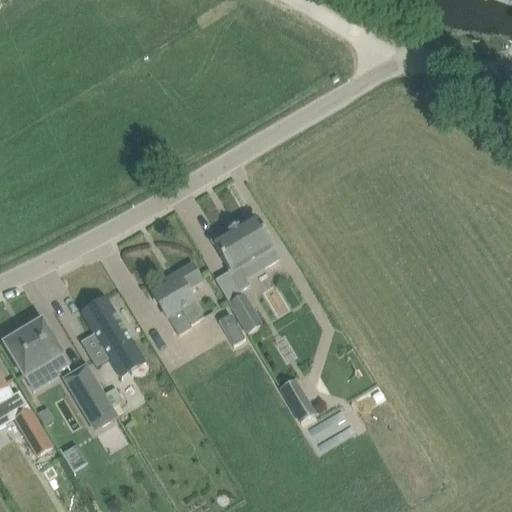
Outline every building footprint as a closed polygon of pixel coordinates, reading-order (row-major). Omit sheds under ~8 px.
[(482,92),(475,104),(492,113),(493,111),(496,113),(499,106),(497,105),(499,101),(482,92)] [(232,282),(240,295),(250,289),(239,272),(258,260),(264,270),(278,261),(271,251),(273,250),(253,220),(238,230),(236,228),(226,235),(227,237),(211,247),(233,281),(232,282)] [(154,298),(156,301),(154,302),(157,308),(159,306),(179,340),(192,332),(191,329),(205,321),(188,293),(203,284),(193,268),(167,283),(171,288),(154,298)] [(244,298),(229,307),(249,337),(263,328),(244,298)] [(105,304),(82,319),(95,341),(82,349),(96,373),(110,365),(122,386),(146,372),(105,304)] [(231,318),(219,325),(234,350),(245,343),(231,318)] [(43,323),(5,346),(25,380),(52,364),(58,375),(70,368),(43,323)] [(85,370),(65,383),(95,431),(116,418),(85,370)] [(0,405),(14,398),(0,374),(0,405)] [(316,415),(295,382),(279,392),(300,425),(316,415)] [(38,458),(53,449),(30,411),(15,420),(38,458)]
